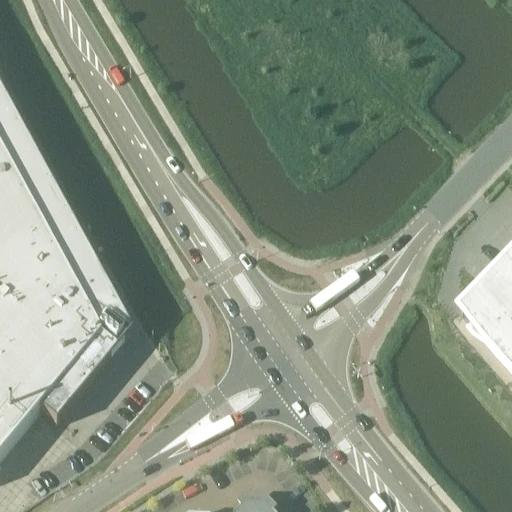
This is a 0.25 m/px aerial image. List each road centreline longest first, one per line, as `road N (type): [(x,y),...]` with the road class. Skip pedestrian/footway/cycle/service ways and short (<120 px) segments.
road 1 (unknown): [(0,486),(104,387),(140,340)]
road 2 (secondary): [(175,187),(198,252),(259,355)]
road 3 (secondary): [(289,328),(225,231),(175,187)]
road 4 (unclassified): [(315,365),(380,293),(411,241)]
road 5 (secondary): [(91,58),(175,187)]
road 6 (unclassified): [(411,241),(289,328)]
road 7 (unclassified): [(411,241),(511,138)]
road 8 (unclassified): [(72,511),(187,434)]
road 9 (secondary): [(380,481),(366,436),(315,365)]
road 10 (secondary): [(286,391),(340,459),(380,481)]
